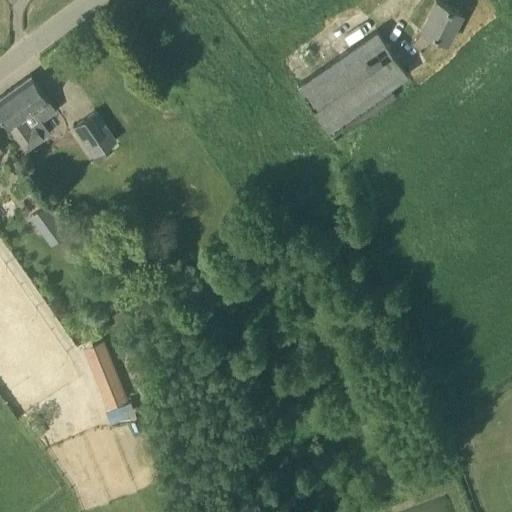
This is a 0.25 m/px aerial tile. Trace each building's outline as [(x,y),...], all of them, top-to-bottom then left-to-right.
[(434,35),(447,42),(462,13),(436,0),(421,29),(422,29),(411,42),(421,50),(434,35)] [(377,30),(298,85),(335,138),(396,96),(390,86),(408,74),(377,30)] [(34,109),(41,119),(56,109),(31,74),(0,96),(0,113),(25,148),(43,136),(34,124),(30,127),(23,116),(34,109)] [(117,141),(107,127),(96,111),(74,126),(95,156),(117,141)] [(42,233),(58,222),(44,205),(29,216),(42,233)] [(128,398),(104,339),(83,347),(107,406),(128,398)] [(370,443),(382,438),(373,420),(362,424),(370,443)]
